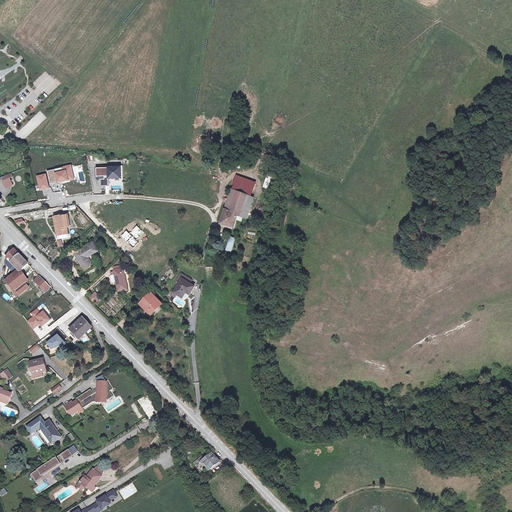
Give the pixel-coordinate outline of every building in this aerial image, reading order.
[(71,165),(47,171),(49,183),(56,181),(56,184),(75,180),(71,165)] [(101,186),(109,186),(108,178),(121,177),(120,166),(95,167),(96,177),(100,177),(103,176),(103,179),(100,179),(101,186)] [(46,173),(35,175),(39,191),(49,188),(46,173)] [(8,174),(2,177),(5,185),(11,182),(8,174)] [(263,187),(269,189),(273,177),(266,175),(263,187)] [(237,177),(232,190),(251,197),(256,184),(237,177)] [(232,189),(220,224),(234,228),(238,215),(245,217),(252,197),(251,197),(232,190),(232,189)] [(59,225),(56,226),(57,235),(66,234),(65,228),(68,227),(70,227),(68,215),(58,216),(59,225)] [(68,227),(65,228),(66,234),(57,235),(58,240),(69,238),(68,227)] [(231,237),(226,250),(231,252),(236,239),(231,237)] [(79,252),(75,254),(75,255),(82,265),(83,267),(84,268),(86,268),(87,268),(88,268),(90,267),(90,265),(91,264),(91,262),(90,261),(88,258),(98,251),(93,243),(79,252)] [(41,244),(37,247),(43,252),(46,249),(41,244)] [(75,254),(79,252),(77,249),(71,251),(67,254),(70,258),(75,255),(75,254)] [(27,282),(20,272),(28,264),(14,250),(6,258),(18,271),(5,282),(7,284),(12,292),(13,293),(25,283),(27,282)] [(124,269),(114,271),(115,272),(117,282),(118,291),(128,289),(124,269)] [(186,292),(190,295),(195,286),(183,279),(184,276),(181,274),(177,280),(180,282),(174,293),(177,295),(182,298),(186,292)] [(40,276),(36,281),(33,283),(36,286),(37,284),(45,293),(51,287),(40,276)] [(29,288),(26,284),(25,283),(13,293),(17,298),(29,288)] [(139,297),(143,301),(149,294),(156,301),(157,299),(151,293),(150,294),(146,290),(139,297)] [(96,292),(92,295),(92,296),(96,300),(97,301),(101,298),(96,292)] [(143,301),(140,303),(148,311),(147,312),(151,315),(162,304),(157,299),(156,301),(149,294),(143,301)] [(58,304),(54,306),(59,314),(63,311),(58,304)] [(32,316),(27,321),(33,330),(40,325),(41,327),(50,320),(43,310),(40,312),(37,308),(30,313),(32,316)] [(83,319),(70,330),(78,339),(84,334),(90,329),(91,328),(83,319)] [(58,336),(48,344),(52,349),(65,344),(58,336)] [(31,363),(30,367),(31,372),(33,375),(41,373),(41,371),(42,371),(42,370),(45,369),(43,360),(31,363)] [(102,382),(98,382),(97,390),(93,393),(91,389),(75,399),(77,401),(78,403),(74,406),(73,404),(72,402),(65,407),(69,413),(69,414),(73,414),(78,411),(79,413),(83,411),(82,409),(93,402),(97,402),(97,398),(106,398),(108,400),(113,397),(110,392),(112,390),(105,380),(102,382)] [(1,389),(0,388),(0,399),(9,402),(12,394),(1,390),(1,389)] [(40,427),(52,443),(60,437),(49,422),(46,425),(41,418),(36,422),(28,428),(32,433),(40,427)] [(62,464),(61,463),(72,456),(68,450),(33,473),(37,479),(44,474),(44,476),(62,464)] [(201,457),(197,460),(199,463),(200,463),(201,462),(208,470),(220,462),(212,454),(204,460),(201,457)] [(81,480),(80,482),(85,486),(86,487),(90,490),(93,486),(102,476),(101,476),(104,473),(99,468),(96,471),(95,470),(88,478),(86,476),(82,481),(81,480)] [(80,482),(76,486),(81,490),(85,486),(80,482)] [(98,503),(93,506),(97,511),(99,511),(102,510),(102,509),(110,504),(109,502),(117,497),(113,491),(105,496),(97,502),(98,503)]
